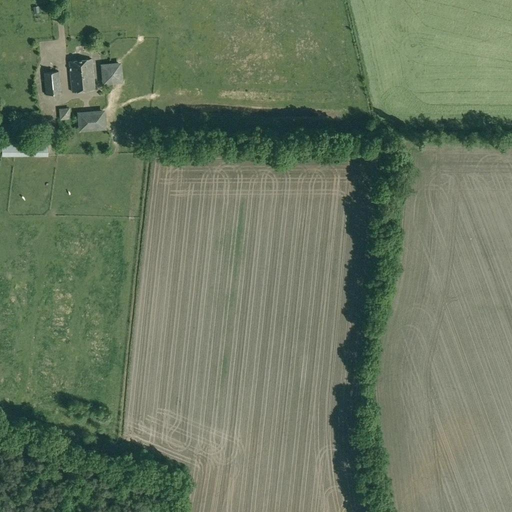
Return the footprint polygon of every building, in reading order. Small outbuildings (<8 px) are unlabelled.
[(69,61),(72,92),(94,90),(91,59),(69,61)] [(102,68),(104,85),(121,83),(119,66),(102,68)] [(43,73),(46,95),(61,94),(59,71),(43,73)] [(60,119),(69,118),(68,110),(59,111),(60,119)] [(79,115),(80,132),(104,130),(103,113),(79,115)] [(35,119),(21,120),(21,129),(35,128),(35,119)] [(18,155),(34,155),(34,143),(17,143),(18,155)] [(37,153),(48,153),(48,145),(37,145),(37,153)]
